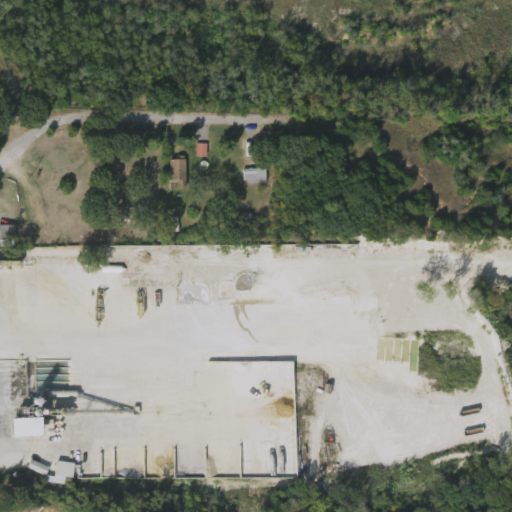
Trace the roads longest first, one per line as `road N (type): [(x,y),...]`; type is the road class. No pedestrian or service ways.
road 1 (residential): [(0,166),(16,163),(25,143),(69,125),(261,123)]
road 2 (residential): [(329,0),(511,8)]
